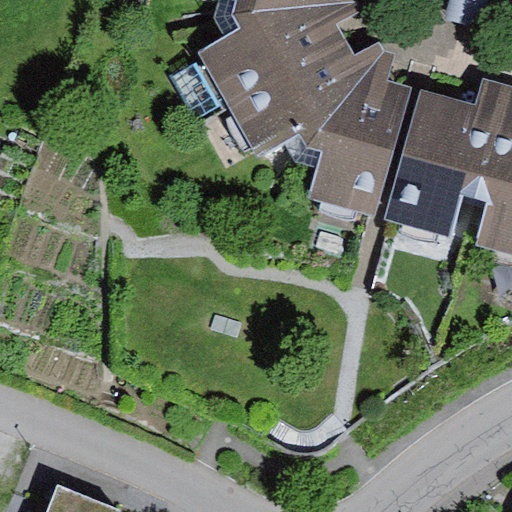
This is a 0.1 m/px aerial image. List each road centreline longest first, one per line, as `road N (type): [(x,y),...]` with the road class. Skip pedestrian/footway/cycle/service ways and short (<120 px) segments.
road 1 (residential): [(209,511),(0,422)]
road 2 (residential): [(367,511),(511,420)]
